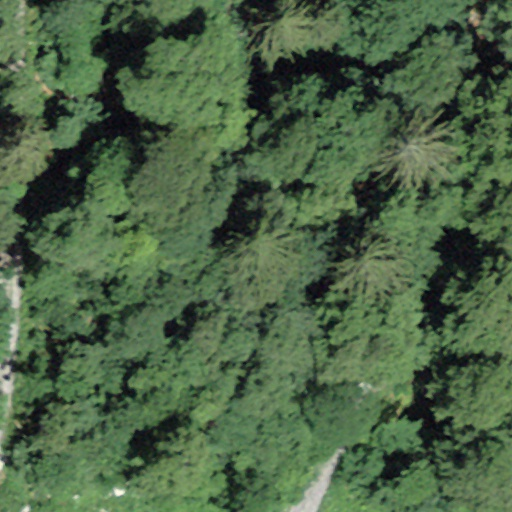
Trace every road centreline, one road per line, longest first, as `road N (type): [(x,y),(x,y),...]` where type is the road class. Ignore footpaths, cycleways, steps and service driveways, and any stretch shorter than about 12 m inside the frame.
road 1 (track): [(454,0),(381,330),(305,511)]
road 2 (track): [(0,432),(34,85),(28,0)]
